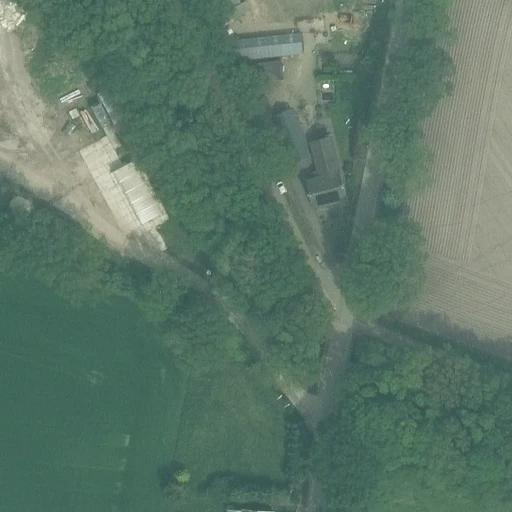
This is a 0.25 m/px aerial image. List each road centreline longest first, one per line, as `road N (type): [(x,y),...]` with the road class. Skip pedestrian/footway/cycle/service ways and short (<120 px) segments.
road 1 (unclassified): [(324,511),(330,397),(411,0)]
road 2 (track): [(347,318),(170,0)]
